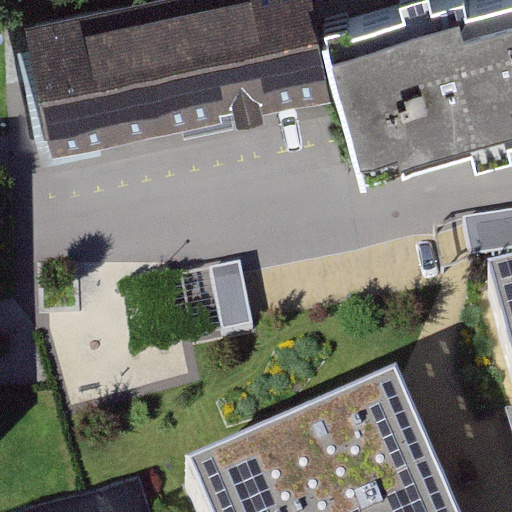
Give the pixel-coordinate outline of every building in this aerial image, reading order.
[(317,0),(105,0),(30,15),(55,138),(334,81),(317,0)] [(461,0),(423,0),(329,24),(364,162),(464,137),(468,152),(506,142),(502,126),(511,123),(511,0),(464,0),(462,1),(461,0)] [(196,333),(254,324),(246,270),(188,279),(196,333)] [(511,364),(511,293),(494,298),(511,364)] [(450,511),(398,393),(186,486),(197,511),(450,511)]
